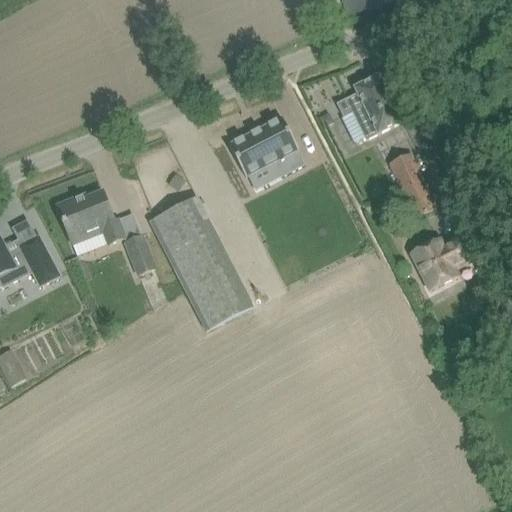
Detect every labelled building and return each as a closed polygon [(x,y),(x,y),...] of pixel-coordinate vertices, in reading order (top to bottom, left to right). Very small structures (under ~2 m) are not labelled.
[(343,0),(344,1),(350,20),(383,8),(380,0),(343,0)] [(359,96),(347,102),(337,107),(343,118),(353,113),(368,142),(402,124),(379,79),(356,91),(359,96)] [(283,121),(230,148),(246,179),(274,165),(283,180),(306,168),(298,153),(299,152),(283,121)] [(438,212),(412,156),(390,166),(416,222),(438,212)] [(177,177),(170,187),(178,193),(185,183),(177,177)] [(76,202),(58,209),(73,247),(103,235),(108,248),(126,241),(119,222),(116,224),(104,195),(78,205),(76,202)] [(151,225),(207,334),(254,309),(199,201),(151,225)] [(61,278),(40,239),(21,249),(9,255),(0,237),(0,291),(4,289),(34,273),(41,288),(61,278)] [(476,261),(464,238),(444,248),(441,242),(413,257),(415,262),(414,265),(418,271),(420,272),(428,286),(441,279),(445,286),(459,279),(456,272),(476,261)] [(155,271),(143,239),(127,246),(139,277),(155,271)] [(0,358),(0,367),(11,388),(26,380),(12,352),(0,358)]
